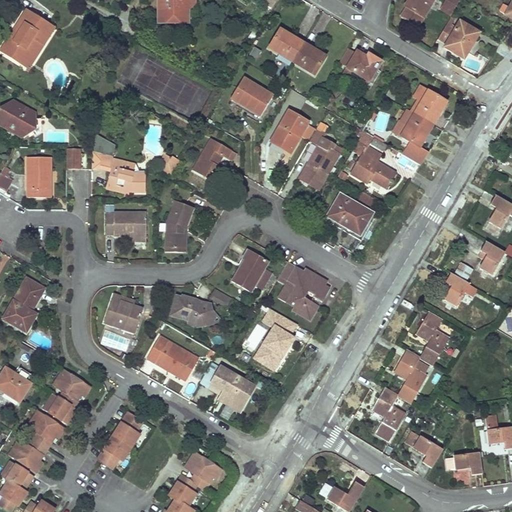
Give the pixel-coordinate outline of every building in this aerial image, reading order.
[(157,0),(157,20),(161,20),(163,21),(166,21),(165,22),(171,22),(187,19),(187,5),(194,5),(193,0),(157,0)] [(269,10),(275,0),(263,0),(261,5),(269,10)] [(405,9),(399,18),(416,28),(428,8),(426,7),(429,0),(407,0),(403,8),(405,9)] [(502,6),(498,12),(511,20),(511,0),(508,9),(502,6)] [(445,2),(440,10),(450,16),(455,7),(445,2)] [(157,20),(157,25),(194,24),(194,5),(187,5),(187,19),(171,22),(165,22),(166,21),(163,21),(161,20),(157,20)] [(11,34),(0,50),(0,52),(21,66),(36,42),(42,46),(53,30),(26,12),(15,29),(19,31),(15,37),(11,34)] [(457,24),(453,30),(444,25),(435,41),(443,47),(442,49),(450,54),(453,51),(464,57),(469,48),(467,46),(474,34),(457,24)] [(15,29),(11,34),(15,37),(19,31),(15,29)] [(279,31),(268,49),(278,56),(279,53),(292,61),(300,47),(291,41),(292,39),(279,31)] [(474,34),(467,46),(469,48),(477,36),(474,34)] [(36,42),(21,66),(27,70),(42,46),(36,42)] [(302,44),(300,47),(310,53),(311,50),(302,44)] [(313,76),(324,58),(311,50),(310,53),(300,47),(292,61),(305,68),(303,71),(313,76)] [(255,50),(250,58),(255,61),(260,53),(255,50)] [(357,50),(355,53),(364,59),(366,56),(357,50)] [(453,51),(450,54),(461,61),(464,57),(453,51)] [(278,56),(276,58),(289,66),(290,63),(292,61),(279,53),(278,56)] [(355,53),(345,70),(351,73),(367,83),(379,64),(366,56),(364,59),(355,53)] [(292,61),(290,63),(303,71),(305,68),(292,61)] [(345,70),(341,76),(348,80),(351,73),(345,70)] [(242,79),(229,100),(258,119),(272,98),(242,79)] [(418,88),(412,97),(417,100),(420,102),(412,115),(429,125),(435,116),(437,117),(444,104),(418,88)] [(388,90),(385,95),(392,100),(396,96),(388,90)] [(417,100),(409,113),(412,115),(420,102),(417,100)] [(13,101),(0,109),(0,117),(20,105),(13,101)] [(0,117),(0,126),(6,130),(8,128),(13,132),(15,131),(17,133),(17,136),(22,140),(29,135),(28,134),(35,129),(35,120),(32,118),(35,113),(20,105),(0,117)] [(288,112),(269,144),(288,155),(299,137),(305,127),(307,124),(288,112)] [(409,113),(402,126),(405,128),(412,115),(409,113)] [(397,123),(391,133),(417,148),(425,137),(422,135),(429,125),(412,115),(405,128),(402,126),(397,123)] [(363,122),(357,119),(354,123),(360,127),(363,122)] [(380,125),(369,119),(362,132),(372,138),(380,125)] [(204,122),(198,131),(205,134),(210,126),(204,122)] [(429,125),(422,135),(425,137),(431,126),(429,125)] [(308,142),(314,132),(305,127),(299,137),(308,142)] [(322,139),(324,135),(316,129),(314,132),(308,142),(316,147),(300,175),(317,185),(328,167),(330,168),(341,151),(322,139)] [(362,132),(356,143),(366,149),(372,138),(362,132)] [(376,139),(372,145),(382,151),(386,145),(376,139)] [(210,140),(192,172),(215,185),(223,171),(215,167),(221,158),(225,160),(230,152),(210,140)] [(366,149),(350,175),(366,185),(369,181),(381,188),(390,172),(375,164),(380,156),(366,149)] [(79,171),(79,152),(65,152),(65,171),(79,171)] [(230,152),(225,160),(228,162),(233,155),(230,152)] [(98,170),(109,173),(106,188),(127,193),(142,192),(143,174),(139,174),(135,166),(110,160),(111,156),(102,153),(98,170)] [(163,161),(167,164),(170,166),(173,160),(166,156),(163,161)] [(26,159),(26,198),(50,198),(50,183),(47,182),(47,171),(49,171),(49,158),(26,159)] [(167,164),(164,170),(171,175),(178,163),(173,160),(170,166),(167,164)] [(330,168),(328,167),(317,185),(300,175),(297,180),(317,191),(330,168)] [(390,172),(381,188),(385,190),(394,175),(390,172)] [(0,174),(0,189),(5,193),(12,181),(0,174)] [(106,188),(105,190),(127,196),(127,193),(106,188)] [(356,201),(369,208),(373,201),(360,194),(356,201)] [(338,195),(324,218),(357,237),(370,214),(338,195)] [(511,205),(496,197),(491,205),(498,209),(490,223),(501,229),(509,215),(511,216),(511,205)] [(165,226),(165,252),(175,252),(175,246),(181,246),(181,234),(185,233),(186,230),(185,228),(192,209),(174,203),(165,226)] [(105,215),(105,235),(112,236),(113,237),(127,237),(144,237),(145,214),(113,214),(113,215),(105,215)] [(175,246),(175,252),(185,253),(185,233),(181,234),(181,246),(175,246)] [(486,244),(481,252),(487,256),(484,262),(480,269),(491,276),(504,254),(486,244)] [(246,251),(241,260),(243,261),(246,263),(251,254),(246,251)] [(481,252),(478,258),(484,262),(487,256),(481,252)] [(243,261),(231,282),(250,293),(267,263),(251,254),(246,263),(243,261)] [(286,262),(275,281),(284,286),(294,268),(286,262)] [(461,265),(455,275),(466,281),(472,271),(461,265)] [(284,286),(277,298),(293,307),(290,311),(308,321),(316,307),(314,305),(317,301),(320,302),(328,289),(323,287),(326,281),(305,269),(302,272),(294,268),(284,286)] [(476,289),(451,275),(446,283),(453,287),(445,300),(457,307),(465,293),(472,297),(476,289)] [(26,279),(2,320),(25,334),(35,315),(30,312),(43,290),(26,279)] [(221,305),(225,304),(229,298),(214,289),(210,295),(218,300),(217,303),(221,305)] [(112,295),(103,322),(133,333),(142,310),(132,307),(120,302),(121,298),(112,295)] [(175,297),(169,316),(185,320),(184,322),(194,327),(210,324),(207,313),(210,311),(209,304),(204,305),(199,303),(197,306),(192,304),(193,300),(180,296),(180,298),(175,297)] [(121,298),(120,302),(132,307),(133,303),(121,298)] [(261,319),(275,324),(279,315),(265,309),(261,319)] [(207,313),(210,324),(218,319),(210,311),(207,313)] [(429,314),(417,336),(429,343),(420,359),(433,366),(449,339),(436,331),(442,321),(429,314)] [(154,318),(147,330),(155,334),(161,323),(154,318)] [(274,328),(253,358),(270,370),(291,339),(274,328)] [(158,336),(145,358),(154,363),(167,342),(158,336)] [(171,345),(158,366),(184,382),(197,360),(171,345)] [(407,352),(395,373),(408,380),(398,397),(411,405),(427,377),(414,369),(420,359),(407,352)] [(220,367),(210,384),(223,392),(234,399),(229,407),(239,414),(249,397),(247,396),(249,391),(242,387),(245,382),(220,367)] [(5,369),(0,377),(0,391),(18,403),(30,385),(5,369)] [(49,405),(45,411),(66,424),(76,409),(72,407),(77,400),(74,399),(78,393),(83,397),(89,387),(61,370),(52,384),(62,390),(57,397),(51,393),(45,403),(49,405)] [(191,396),(195,385),(189,382),(185,393),(191,396)] [(245,382),(242,387),(249,391),(247,396),(249,397),(255,388),(245,382)] [(386,389),(374,411),(386,418),(377,434),(389,442),(405,415),(393,407),(398,397),(386,389)] [(223,392),(218,401),(229,407),(234,399),(223,392)] [(18,440),(8,455),(34,472),(40,463),(35,459),(38,454),(41,455),(50,441),(48,439),(52,434),(57,437),(62,429),(36,412),(27,426),(31,429),(22,443),(18,440)] [(141,421),(126,412),(122,418),(137,427),(141,421)] [(505,450),(511,449),(511,428),(501,430),(499,417),(487,420),(489,445),(504,443),(505,450)] [(137,427),(122,418),(119,422),(134,432),(137,427)] [(119,422),(102,448),(117,457),(122,461),(139,435),(134,432),(119,422)] [(421,438),(414,448),(427,457),(423,463),(431,468),(442,450),(421,438)] [(117,457),(102,448),(100,451),(115,461),(117,457)] [(115,461),(100,451),(96,458),(110,468),(115,461)] [(192,511),(193,511),(186,507),(195,494),(191,492),(195,485),(203,490),(208,483),(205,481),(208,476),(214,480),(220,470),(193,452),(184,467),(193,473),(188,480),(180,475),(167,495),(174,499),(166,511),(162,510),(160,511),(192,511)] [(454,458),(456,470),(471,468),(472,475),(483,474),(480,454),(454,458)] [(0,495),(2,496),(0,498),(0,507),(7,511),(8,511),(13,504),(19,495),(22,497),(26,492),(22,490),(31,476),(12,463),(8,470),(6,468),(0,476),(0,477),(5,481),(0,489),(0,495)] [(325,483),(318,493),(326,498),(333,488),(325,483)] [(326,498),(326,499),(347,511),(348,511),(364,488),(356,483),(347,495),(334,487),(333,488),(326,498)] [(13,504),(17,506),(22,497),(19,495),(13,504)] [(29,503),(22,511),(52,511),(53,510),(39,501),(36,507),(29,503)] [(318,511),(301,501),(296,509),(300,511),(318,511)]
